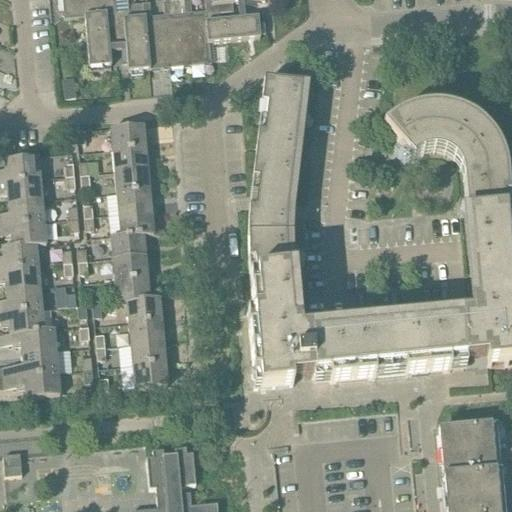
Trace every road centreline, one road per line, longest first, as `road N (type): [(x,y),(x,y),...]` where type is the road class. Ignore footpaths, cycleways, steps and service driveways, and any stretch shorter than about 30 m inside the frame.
road 1 (residential): [(334,263),(456,252),(462,312),(338,323)]
road 2 (residential): [(334,263),(355,27)]
road 3 (residential): [(34,122),(209,105)]
road 4 (residential): [(355,27),(511,15)]
road 5 (residential): [(209,105),(301,37),(339,28)]
road 6 (residential): [(218,251),(209,105)]
road 7 (residential): [(34,122),(21,0)]
